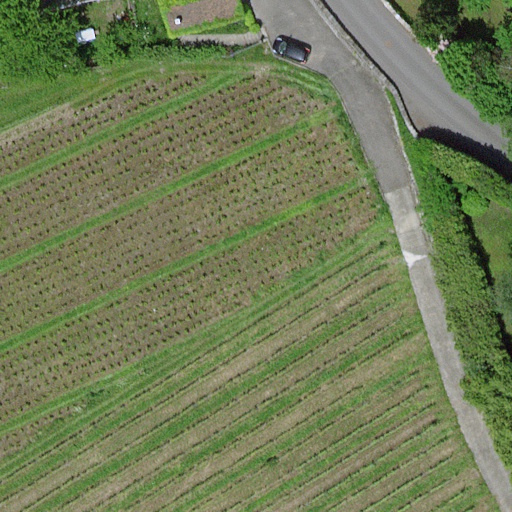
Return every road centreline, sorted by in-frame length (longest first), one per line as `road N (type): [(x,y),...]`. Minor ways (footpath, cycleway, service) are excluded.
road 1 (track): [(286,0),(376,129),(474,402),(511,470)]
road 2 (unclassified): [(351,0),(425,80),(511,152)]
